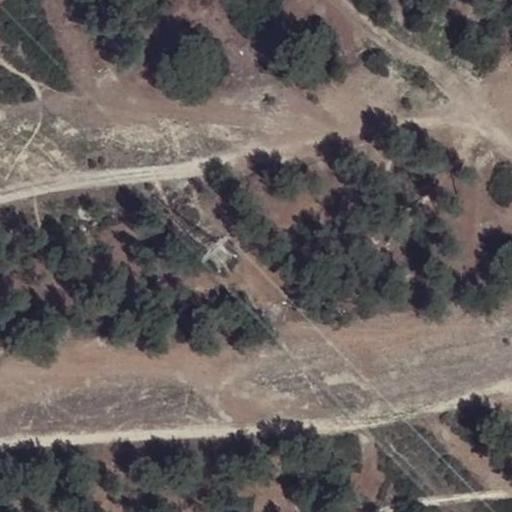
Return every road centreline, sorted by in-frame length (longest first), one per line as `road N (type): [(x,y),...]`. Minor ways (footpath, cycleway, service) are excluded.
road 1 (track): [(511,120),(480,128),(420,124),(0,194)]
road 2 (track): [(511,385),(436,411),(341,426),(0,445)]
